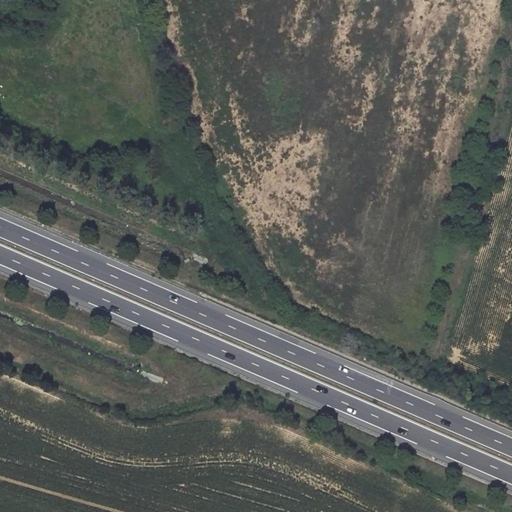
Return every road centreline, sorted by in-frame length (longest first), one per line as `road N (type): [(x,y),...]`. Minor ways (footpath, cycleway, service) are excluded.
road 1 (trunk): [(0,255),(511,475)]
road 2 (trunk): [(511,447),(0,227)]
road 3 (track): [(436,356),(511,48)]
